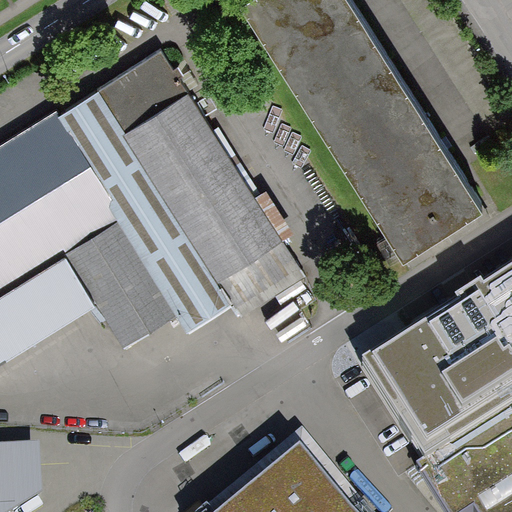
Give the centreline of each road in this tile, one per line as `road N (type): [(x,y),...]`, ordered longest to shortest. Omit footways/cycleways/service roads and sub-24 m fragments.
road 1 (residential): [(120,511),(129,467),(511,221)]
road 2 (track): [(129,467),(73,441),(0,438)]
